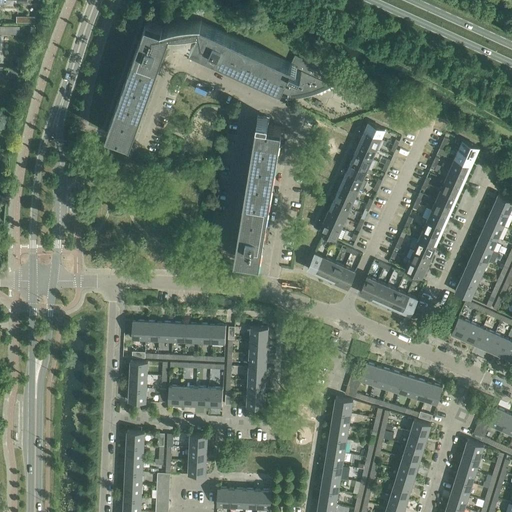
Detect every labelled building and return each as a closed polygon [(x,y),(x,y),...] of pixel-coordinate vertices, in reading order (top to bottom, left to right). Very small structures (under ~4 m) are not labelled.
[(167,8),(165,14),(173,17),(175,11),(167,8)] [(138,48),(107,132),(129,140),(159,55),(164,57),(167,47),(162,46),(168,29),(147,21),(138,48)] [(289,89),(287,98),(288,98),(288,96),(294,96),(299,95),(305,94),(310,93),(315,91),(319,90),(322,88),(325,87),(329,85),(332,83),(333,84),(333,83),(328,81),(329,78),(331,79),(334,71),(295,54),(292,61),(293,62),(291,65),(201,23),(191,44),(207,51),(206,53),(215,57),(216,55),(283,86),(282,88),(282,89),(283,86),(289,89)] [(282,126),(269,124),(267,124),(267,122),(269,122),(270,117),(258,115),(257,120),(260,121),(238,257),(260,261),(263,243),(266,244),(267,234),(264,234),(282,126)] [(369,121),(364,131),(381,138),(385,128),(369,121)] [(360,141),(376,148),(381,138),(364,131),(360,141)] [(479,146),(463,139),(459,149),(475,156),(479,146)] [(356,151),(372,158),(376,148),(360,141),(356,151)] [(475,156),(459,149),(454,159),(470,166),(475,156)] [(351,160),(367,168),(372,158),(356,151),(351,160)] [(454,159),(450,169),(466,176),(470,166),(454,159)] [(347,170),(363,178),(367,168),(351,160),(347,170)] [(466,176),(450,169),(445,179),(462,186),(466,176)] [(342,180),(359,187),(363,178),(347,170),(342,180)] [(462,186),(445,179),(441,189),(457,196),(462,186)] [(338,190),(354,197),(359,187),(342,180),(338,190)] [(457,196),(441,189),(437,198),(453,206),(457,196)] [(334,200),(350,207),(354,197),(338,190),(334,200)] [(499,193),(493,205),(509,212),(511,206),(511,192),(507,191),(505,196),(500,194),(500,193),(499,193)] [(453,206),(437,198),(432,208),(448,216),(453,206)] [(329,210),(345,217),(350,207),(334,200),(329,210)] [(509,212),(493,205),(488,217),(504,224),(509,212)] [(432,208),(428,218),(444,226),(448,216),(432,208)] [(325,220),(341,227),(345,217),(329,210),(325,220)] [(504,224),(488,217),(482,229),(498,237),(504,224)] [(444,226),(428,218),(423,228),(440,235),(444,226)] [(320,230),(336,237),(341,227),(325,220),(320,230)] [(435,245),(440,235),(423,228),(419,238),(435,245)] [(498,237),(482,229),(477,241),(493,249),(498,237)] [(431,255),(435,245),(419,238),(415,248),(431,255)] [(493,249),(477,241),(471,254),(488,261),(493,249)] [(426,265),(431,255),(415,248),(410,258),(426,265)] [(315,251),(308,268),(318,272),(325,256),(315,251)] [(488,261),(471,254),(466,266),(482,273),(488,261)] [(507,270),(511,258),(511,257),(508,255),(503,268),(507,270)] [(325,256),(318,272),(328,277),(335,260),(325,256)] [(406,268),(422,275),(426,265),(410,258),(406,268)] [(335,260),(328,277),(338,281),(345,265),(335,260)] [(348,286),(355,269),(345,265),(338,281),(348,286)] [(482,273),(466,266),(461,278),(477,285),(482,273)] [(502,282),(507,270),(503,268),(497,280),(502,282)] [(378,279),(367,275),(360,291),(370,296),(378,279)] [(477,285),(461,278),(455,290),(457,291),(470,297),(469,297),(471,298),(477,285)] [(378,279),(370,296),(380,300),(387,284),(378,279)] [(496,294),(502,282),(497,280),(492,292),(496,294)] [(503,297),(509,285),(504,283),(499,295),(503,297)] [(387,284),(380,300),(390,304),(397,288),(387,284)] [(397,288),(390,304),(400,309),(407,293),(397,288)] [(491,306),(496,294),(492,292),(487,304),(491,306)] [(407,293),(400,309),(410,313),(418,297),(407,293)] [(498,309),(503,297),(499,295),(494,307),(498,309)] [(464,303),(477,308),(478,304),(466,298),(464,303)] [(491,309),(478,304),(477,308),(489,313),(491,309)] [(503,315),(491,309),(489,313),(501,319),(503,315)] [(463,337),(471,321),(458,315),(458,317),(452,330),(451,332),(463,337)] [(511,318),(503,315),(501,319),(511,323),(511,318)] [(146,337),(146,320),(133,319),(133,321),(132,335),(132,337),(146,337)] [(159,338),(159,320),(146,320),(146,337),(159,338)] [(172,339),(172,321),(159,320),(159,338),(172,339)] [(185,339),(186,322),(172,321),(172,339),(185,339)] [(476,342),(483,326),(471,321),(463,337),(476,342)] [(198,340),(199,322),(186,322),(185,339),(198,340)] [(211,341),(212,323),(199,322),(198,340),(211,341)] [(226,325),(226,323),(212,323),(211,341),(226,341),(226,339),(226,325)] [(251,325),(250,339),(268,340),(269,326),(267,326),(253,325),(251,325)] [(487,348),(494,331),(483,326),(476,342),(487,348)] [(500,353),(507,337),(494,331),(487,348),(500,353)] [(511,339),(507,337),(500,353),(511,358),(511,339)] [(267,353),(268,340),(250,339),(250,352),(267,353)] [(267,366),(267,353),(250,352),(249,365),(267,366)] [(133,359),(131,359),(130,373),(148,373),(149,360),(147,360),(133,359)] [(374,382),(380,365),(366,361),(366,363),(364,369),(362,374),(361,378),(374,382)] [(266,379),(267,366),(249,365),(248,379),(266,379)] [(362,374),(364,369),(354,365),(352,371),(362,374)] [(387,386),(392,369),(380,365),(374,382),(387,386)] [(399,390),(405,373),(392,369),(387,386),(399,390)] [(361,379),(361,378),(362,374),(352,371),(350,376),(361,379)] [(147,387),(148,373),(130,373),(129,386),(147,387)] [(412,394),(417,377),(405,373),(399,390),(412,394)] [(359,385),(361,380),(361,379),(350,376),(349,382),(359,385)] [(425,398),(430,381),(417,377),(412,394),(425,398)] [(265,392),(266,379),(248,379),(248,392),(265,392)] [(443,385),(430,381),(425,398),(428,399),(438,402),(438,400),(442,387),(443,385)] [(357,390),(359,385),(349,382),(347,387),(357,390)] [(182,402),(183,385),(169,384),(169,386),(169,400),(168,400),(168,402),(182,402)] [(195,403),(196,385),(183,385),(182,402),(195,403)] [(209,404),(209,386),(196,385),(195,403),(209,404)] [(147,401),(147,387),(129,386),(129,400),(131,400),(145,400),(147,401)] [(223,387),(209,386),(209,404),(223,404),(223,402),(222,402),(223,388),(223,387)] [(356,396),(357,391),(357,390),(347,387),(345,393),(356,396)] [(368,400),(370,395),(357,391),(356,396),(368,400)] [(265,406),(265,392),(248,392),(247,405),(249,405),(263,406),(265,406)] [(351,398),(344,397),(338,396),(336,395),(334,409),(351,412),(354,398),(351,398)] [(381,404),(382,399),(370,395),(368,400),(381,404)] [(394,408),(395,403),(382,399),(381,404),(394,408)] [(406,412),(408,407),(395,403),(394,408),(406,412)] [(502,427),(509,411),(497,406),(496,408),(493,414),(491,419),(490,422),(502,427)] [(419,416),(420,411),(408,407),(406,412),(419,416)] [(385,408),(382,423),(387,424),(390,410),(385,408)] [(349,425),(351,412),(334,409),(332,422),(349,425)] [(431,420),(433,414),(433,413),(421,409),(420,411),(419,416),(431,420)] [(491,419),(493,414),(483,410),(481,415),(491,419)] [(511,431),(511,412),(509,411),(502,427),(511,431)] [(490,422),(491,419),(481,415),(479,420),(489,425),(490,422)] [(427,436),(432,423),(432,422),(430,422),(416,418),(415,417),(411,430),(427,436)] [(486,430),(489,425),(479,420),(476,425),(486,430)] [(347,438),(349,425),(332,422),(330,435),(347,438)] [(484,435),(486,430),(476,425),(474,431),(484,435)] [(144,444),(145,430),(143,430),(129,429),(127,429),(127,443),(144,444)] [(423,448),(427,436),(411,430),(407,443),(423,448)] [(484,435),(474,431),(473,430),(471,434),(482,439),(484,435)] [(207,447),(208,433),(206,433),(192,432),(190,432),(190,446),(207,447)] [(345,451),(347,438),(330,435),(327,448),(345,451)] [(496,440),(484,435),(482,439),(494,444),(496,440)] [(470,439),(470,438),(468,438),(464,451),(481,456),(485,443),(483,443),(470,439)] [(509,445),(496,440),(494,444),(506,450),(509,445)] [(144,457),(144,444),(127,443),(126,456),(144,457)] [(420,461),(423,448),(407,443),(403,456),(420,461)] [(207,460),(207,447),(190,446),(189,459),(207,460)] [(343,464),(345,451),(327,448),(325,462),(343,464)] [(477,469),(481,456),(464,451),(460,464),(477,469)] [(500,451),(496,461),(501,463),(504,452),(500,451)] [(143,470),(144,457),(126,456),(125,470),(143,470)] [(416,474),(419,461),(420,461),(403,456),(399,468),(416,474)] [(506,458),(501,471),(506,472),(510,459),(506,458)] [(206,474),(207,460),(189,459),(188,473),(190,473),(204,473),(204,474),(206,474)] [(497,475),(501,463),(496,461),(493,474),(497,475)] [(341,477),(343,464),(325,462),(323,475),(341,477)] [(375,476),(378,463),(373,462),(370,475),(375,476)] [(473,482),(477,469),(460,464),(456,476),(473,482)] [(412,486),(415,474),(416,474),(399,468),(395,481),(412,486)] [(143,484),(143,470),(125,470),(125,483),(143,484)] [(502,485),(506,472),(501,471),(498,483),(502,485)] [(493,488),(497,475),(493,474),(489,486),(493,488)] [(339,491),(341,477),(323,475),(321,488),(339,491)] [(469,494),(473,482),(456,476),(452,489),(469,494)] [(408,499),(412,486),(395,481),(391,494),(408,499)] [(142,496),(143,484),(125,483),(124,496),(142,496)] [(498,497),(502,485),(498,483),(494,496),(498,497)] [(231,504),(232,487),(218,486),(218,488),(217,502),(217,504),(231,504)] [(489,501),(493,488),(489,486),(485,499),(489,501)] [(244,505),(245,487),(232,487),(231,504),(231,508),(236,508),(236,505),(244,505)] [(257,506),(258,488),(245,487),(244,505),(257,506)] [(272,489),(258,488),(257,506),(271,506),(271,504),(272,491),(272,489)] [(337,504),(339,491),(321,488),(319,501),(337,504)] [(465,507),(469,494),(452,489),(448,502),(465,507)] [(359,508),(363,495),(358,494),(355,507),(359,508)] [(404,511),(408,499),(391,494),(387,507),(404,511)] [(141,510),(142,496),(124,496),(124,509),(141,510)] [(495,510),(498,497),(494,496),(490,509),(495,510)] [(481,511),(485,511),(489,501),(485,499),(481,511)] [(366,511),(369,501),(364,500),(361,511),(366,511)] [(335,511),(337,504),(319,501),(317,511),(335,511)] [(463,511),(465,507),(448,502),(444,511),(463,511)]
